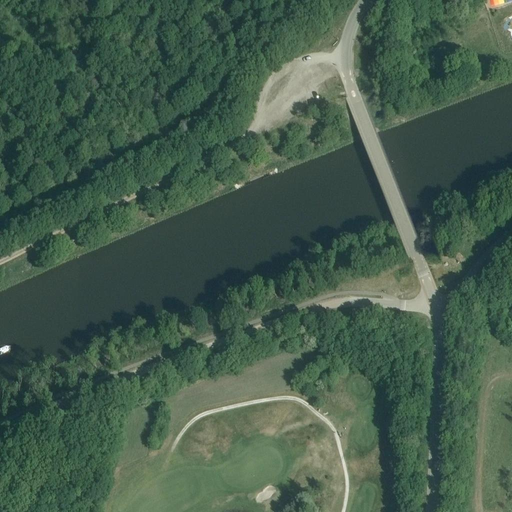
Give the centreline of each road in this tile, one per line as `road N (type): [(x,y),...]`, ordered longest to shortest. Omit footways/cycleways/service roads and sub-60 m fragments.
road 1 (track): [(0,431),(130,374),(335,302),(406,306)]
road 2 (track): [(346,64),(293,66),(278,75),(244,139),(0,263)]
road 3 (unclassified): [(436,303),(346,64),(357,19),(374,0)]
road 4 (unclassified): [(431,511),(436,303)]
